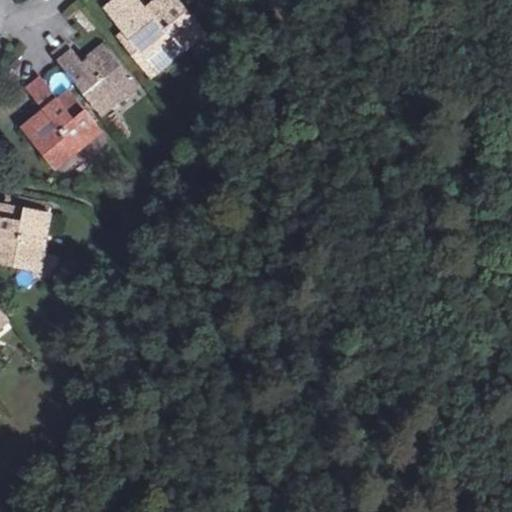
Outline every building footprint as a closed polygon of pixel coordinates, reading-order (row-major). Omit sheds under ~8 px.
[(185,43),(203,27),(181,0),(162,0),(149,11),(140,0),(121,0),(107,11),(127,35),(121,40),(152,78),(188,47),(185,43)] [(208,33),(203,27),(185,43),(188,47),(208,33)] [(120,93),(135,80),(107,46),(85,64),(70,45),(56,57),(63,66),(104,117),(125,99),(120,93)] [(141,86),(135,80),(120,93),(125,99),(141,86)] [(70,151),(74,156),(104,131),(73,93),(62,103),(45,81),(31,92),(48,114),(27,131),(54,163),(70,151)] [(59,169),(74,156),(70,151),(54,163),(59,169)] [(39,253),(45,253),(53,214),(3,205),(1,218),(0,217),(0,265),(35,272),(39,253)] [(41,273),(45,253),(39,253),(35,272),(41,273)] [(0,328),(11,320),(0,306),(0,328)]
